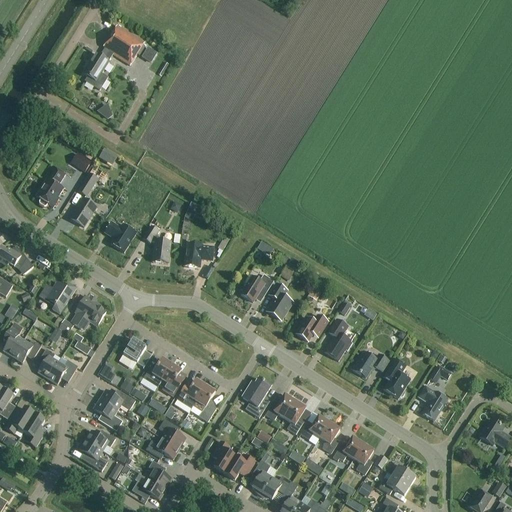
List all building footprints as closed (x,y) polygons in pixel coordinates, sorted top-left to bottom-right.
[(130,67),(144,44),(116,27),(103,48),(105,49),(100,57),(95,55),(83,75),(88,78),(85,83),(100,92),(108,79),(101,75),(109,63),(108,63),(113,56),(130,67)] [(112,117),(107,105),(97,113),(107,121),(112,117)] [(86,160),(79,170),(85,174),(91,163),(86,160)] [(53,209),(59,200),(58,199),(63,190),(58,187),(65,176),(52,167),(44,179),(47,181),(44,187),(42,187),(40,191),(40,193),(36,199),(41,202),(39,204),(40,205),(44,209),(46,208),(47,206),(53,209)] [(86,199),(98,182),(89,176),(77,193),(86,199)] [(84,229),(96,209),(83,200),(70,220),(84,229)] [(191,204),(184,219),(192,222),(195,214),(202,218),(205,211),(191,204)] [(120,229),(111,224),(104,235),(113,240),(110,246),(124,254),(136,235),(123,226),(120,229)] [(170,244),(161,243),(161,240),(155,237),(157,234),(151,229),(143,241),(150,245),(151,243),(155,244),(153,264),(168,266),(170,244)] [(262,243),(257,250),(262,253),(266,246),(262,243)] [(212,263),(214,249),(203,248),(203,247),(186,245),(184,268),(200,270),(201,261),(212,263)] [(33,269),(16,248),(11,252),(8,250),(6,253),(1,249),(0,249),(0,264),(7,269),(9,266),(14,269),(16,266),(21,270),(18,274),(23,277),(33,269)] [(169,276),(180,277),(181,255),(170,254),(169,276)] [(283,257),(279,263),(284,266),(288,261),(283,257)] [(289,282),(294,274),(286,269),(281,277),(289,282)] [(259,283),(249,276),(244,284),(247,286),(241,296),(253,304),(260,293),(265,297),(274,283),(263,276),(259,283)] [(0,295),(6,299),(13,288),(0,279),(0,295)] [(66,290),(57,284),(53,290),(47,286),(39,298),(52,306),(52,305),(55,307),(52,311),(60,316),(76,290),(69,285),(66,290)] [(33,286),(28,293),(34,296),(38,289),(33,286)] [(280,322),(291,304),(282,298),(286,292),(277,286),(270,297),(275,301),(267,313),(280,322)] [(316,302),(322,294),(314,289),(309,298),(316,302)] [(297,290),(290,300),(299,306),(306,295),(297,290)] [(24,304),(32,302),(30,295),(22,298),(24,304)] [(97,328),(107,312),(85,299),(76,314),(78,315),(72,324),(81,330),(87,321),(97,328)] [(345,317),(350,309),(344,305),(339,314),(345,317)] [(318,317),(313,324),(307,319),(296,336),(308,344),(312,336),(318,339),(328,323),(318,317)] [(59,330),(64,322),(59,319),(54,327),(59,330)] [(347,353),(352,345),(351,343),(345,339),(344,335),(348,328),(336,321),(328,335),(334,338),(324,354),(338,363),(345,352),(347,353)] [(67,335),(72,326),(65,322),(60,330),(67,335)] [(13,359),(23,342),(18,338),(23,330),(14,325),(11,329),(2,343),(7,346),(3,353),(13,359)] [(60,340),(64,334),(57,330),(53,336),(60,340)] [(23,342),(13,359),(22,365),(27,358),(33,362),(42,348),(32,342),(29,345),(23,342)] [(152,357),(145,352),(146,350),(132,342),(123,356),(144,369),(152,357)] [(84,347),(80,353),(85,356),(88,350),(84,347)] [(47,381),(58,364),(52,360),(55,356),(46,351),(37,365),(42,368),(38,375),(47,381)] [(435,362),(439,356),(433,353),(430,358),(435,362)] [(376,361),(364,354),(352,372),(365,380),(373,368),(381,373),(388,362),(379,356),(376,361)] [(441,357),(438,363),(443,366),(446,360),(441,357)] [(159,387),(172,367),(162,361),(156,370),(151,367),(144,378),(150,381),(148,384),(157,390),(159,387)] [(399,398),(400,399),(402,398),(405,395),(404,393),(403,392),(410,382),(400,376),(406,368),(395,361),(385,377),(390,381),(383,392),(398,401),(399,398)] [(58,364),(47,381),(57,387),(61,380),(68,384),(78,369),(67,362),(64,367),(58,364)] [(172,367),(159,387),(164,390),(163,392),(167,395),(173,398),(187,377),(181,373),(172,367)] [(447,382),(451,375),(438,368),(430,381),(436,385),(440,378),(447,382)] [(130,395),(137,383),(128,378),(121,390),(130,395)] [(191,411),(193,408),(206,388),(196,382),(195,384),(190,381),(185,389),(178,399),(184,403),(183,404),(183,405),(183,406),(191,411)] [(271,388),(259,381),(255,387),(252,385),(242,400),(250,405),(246,411),(259,420),(269,403),(263,400),(271,388)] [(207,424),(216,410),(208,405),(215,394),(206,388),(193,408),(202,413),(199,419),(207,424)] [(436,395),(425,388),(418,399),(429,406),(422,416),(434,423),(448,401),(436,394),(436,395)] [(0,395),(0,416),(7,421),(15,409),(8,405),(13,397),(3,391),(0,395)] [(131,397),(138,401),(141,395),(134,391),(131,397)] [(100,402),(117,413),(121,408),(129,413),(135,403),(120,393),(116,399),(106,393),(100,402)] [(284,421),(295,403),(284,397),(277,408),(272,405),(265,417),(274,423),(278,417),(284,421)] [(114,418),(117,413),(100,402),(94,412),(104,418),(100,424),(116,433),(123,423),(114,418)] [(295,403),(284,421),(291,425),(287,431),(296,436),(303,425),(298,422),(306,410),(295,403)] [(145,419),(150,410),(145,407),(140,415),(145,419)] [(170,409),(165,417),(171,422),(174,418),(171,416),(173,411),(170,409)] [(23,434),(35,416),(24,410),(20,417),(15,413),(4,430),(14,436),(18,430),(23,434)] [(233,423),(237,418),(231,414),(228,420),(233,423)] [(35,416),(23,434),(29,437),(26,443),(36,449),(46,433),(40,429),(45,423),(35,416)] [(319,440),(329,425),(318,418),(312,429),(307,426),(300,436),(309,442),(313,436),(319,440)] [(162,440),(179,451),(186,441),(177,435),(180,430),(165,421),(158,431),(165,435),(162,440)] [(190,425),(184,421),(181,427),(186,430),(190,425)] [(505,451),(511,440),(501,434),(504,429),(491,421),(479,439),(493,447),(495,444),(505,451)] [(329,425),(319,440),(324,443),(322,450),(331,456),(337,445),(333,442),(340,431),(329,425)] [(85,442),(103,453),(106,447),(110,450),(115,441),(103,433),(100,438),(91,433),(85,442)] [(257,439),(267,445),(271,440),(261,433),(257,439)] [(130,443),(133,438),(128,435),(125,440),(130,443)] [(249,449),(254,443),(245,435),(240,441),(249,449)] [(353,461),(363,446),(352,439),(345,450),(341,447),(333,460),(338,463),(339,461),(343,463),(347,457),(353,461)] [(173,461),(179,451),(162,440),(158,447),(151,442),(146,452),(161,461),(164,456),(173,461)] [(99,459),(103,453),(85,442),(79,452),(84,454),(80,460),(101,474),(107,464),(99,459)] [(224,476),(235,458),(224,452),(227,447),(221,443),(213,455),(219,459),(213,469),(224,476)] [(363,446),(353,461),(360,465),(356,471),(365,477),(371,466),(367,463),(373,453),(363,446)] [(235,458),(224,476),(235,482),(239,475),(241,476),(243,473),(247,476),(255,463),(244,457),(241,462),(235,458)] [(294,457),(287,468),(292,471),(299,461),(294,457)] [(381,472),(387,462),(380,457),(374,467),(381,472)] [(260,498),(272,479),(266,475),(270,468),(261,462),(252,477),(257,480),(252,490),(253,491),(254,493),(256,494),(257,496),(258,497),(260,498)] [(148,481),(165,492),(172,481),(163,476),(166,471),(153,463),(147,472),(152,475),(148,481)] [(310,471),(313,467),(306,463),(303,468),(310,471)] [(116,482),(124,469),(118,465),(110,478),(116,482)] [(389,476),(410,489),(416,479),(402,471),(403,469),(395,465),(389,476)] [(311,483),(314,478),(308,474),(305,479),(311,483)] [(410,489),(389,476),(388,476),(379,490),(389,496),(393,491),(404,498),(410,489)] [(285,494),(287,491),(291,484),(282,478),(278,483),(272,479),(260,498),(262,499),(264,500),(266,501),(268,501),(270,501),(272,502),(279,491),(285,494)] [(0,487),(6,491),(10,484),(2,480),(0,483),(0,487)] [(159,502),(165,492),(148,481),(144,487),(138,483),(132,493),(147,502),(150,497),(159,502)] [(296,490),(310,498),(314,490),(301,482),(296,490)] [(333,488),(327,484),(321,494),(327,497),(333,488)] [(500,500),(507,489),(499,484),(492,495),(500,500)] [(365,498),(370,489),(364,485),(359,494),(365,498)] [(352,499),(356,493),(350,489),(347,495),(352,499)] [(295,511),(301,504),(291,498),(293,495),(287,491),(285,494),(278,504),(284,508),(281,511),(295,511)] [(483,511),(491,501),(477,492),(467,508),(472,511),(483,511)] [(349,500),(345,506),(353,511),(356,504),(349,500)] [(395,511),(398,507),(386,500),(383,505),(384,506),(380,511),(395,511)] [(317,511),(320,509),(321,507),(311,501),(307,508),(301,504),(295,511),(317,511)] [(321,507),(320,509),(325,511),(330,504),(325,501),(321,507)]
